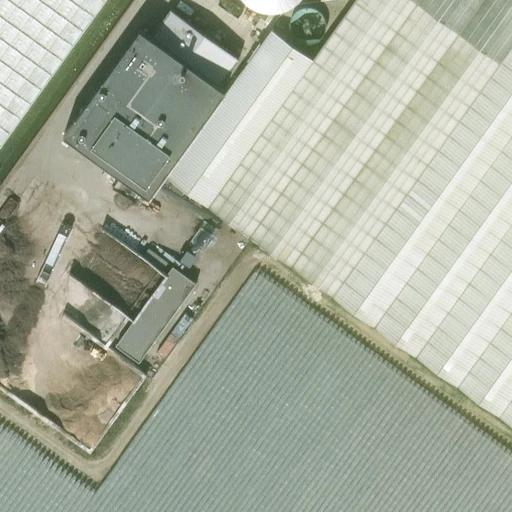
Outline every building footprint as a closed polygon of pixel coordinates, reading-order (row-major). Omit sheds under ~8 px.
[(0,0),(0,146),(50,77),(105,0),(0,0)] [(511,0),(354,0),(313,58),(271,28),(166,175),(413,352),(412,353),(511,424),(511,0)] [(170,8),(152,33),(221,83),(239,58),(170,8)] [(152,33),(139,24),(61,132),(149,195),(227,87),(221,83),(152,33)] [(196,228),(172,211),(166,221),(125,192),(97,231),(137,260),(131,268),(155,285),(196,228)] [(88,333),(75,347),(101,370),(113,356),(88,333)]
